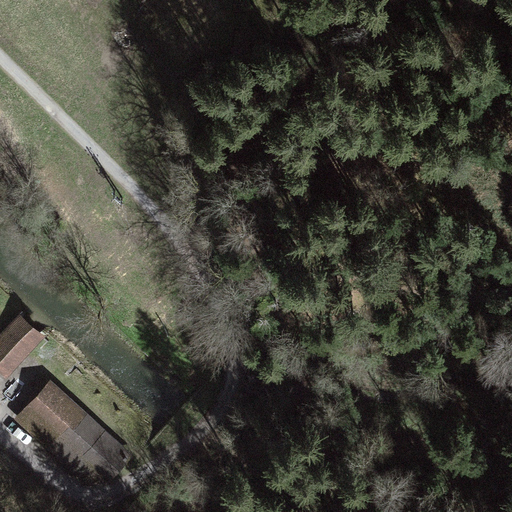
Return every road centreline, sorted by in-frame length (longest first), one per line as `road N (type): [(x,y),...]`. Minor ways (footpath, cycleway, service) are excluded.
road 1 (track): [(0,438),(50,473),(104,494),(201,422),(215,347),(164,223)]
road 2 (track): [(164,223),(233,167),(344,46),(398,0)]
road 3 (track): [(0,57),(164,223)]
